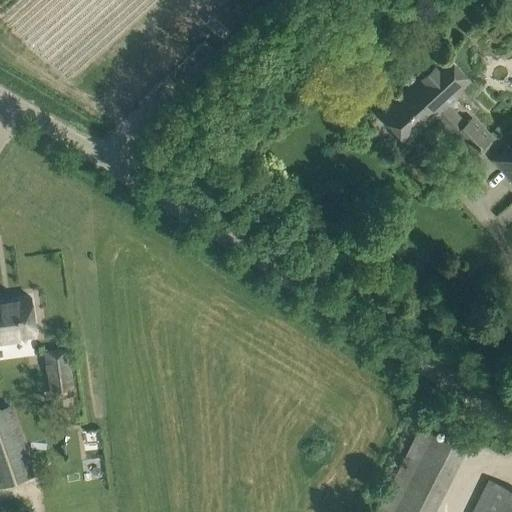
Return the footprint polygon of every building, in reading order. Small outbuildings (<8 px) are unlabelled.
[(409,90),(397,101),(382,114),(406,141),(436,114),(473,155),(490,139),(477,124),(472,118),(465,125),(446,104),(471,82),(447,55),(421,79),(412,69),(407,69),(400,75),(400,80),(409,90)] [(511,143),(494,160),(511,180),(511,143)] [(0,300),(0,339),(36,334),(31,297),(0,300)] [(75,396),(68,347),(43,350),(50,399),(75,396)] [(0,409),(0,486),(33,475),(9,406),(0,409)] [(419,428),(379,511),(435,511),(465,449),(419,428)] [(511,511),(511,491),(489,480),(472,511),(511,511)]
